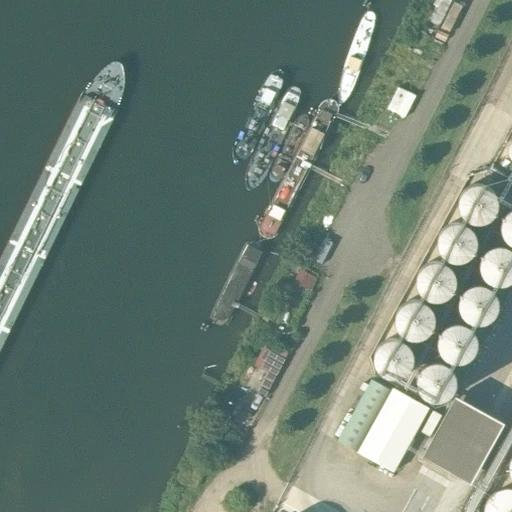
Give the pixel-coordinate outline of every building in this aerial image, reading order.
[(370,0),(369,0),(256,227),(281,243),(394,17),(370,0)] [(370,0),(394,17),(402,0),(370,0)] [(458,201),(458,203),(458,206),(459,208),(459,211),(461,213),(462,215),(463,217),(465,219),(467,220),(470,221),(472,222),(474,223),(477,223),(479,223),(482,223),(484,222),(487,221),(489,220),(491,219),(493,217),(494,215),(496,213),(497,211),(497,208),(498,206),(498,203),(498,201),(497,198),(497,196),(496,194),(494,191),(493,190),(491,188),(489,186),(487,185),(484,184),(482,184),(479,183),(477,183),(474,184),(472,184),(470,185),(467,186),(465,188),(464,190),(462,192),(461,194),(459,196),(459,198),(458,201)] [(501,222),(501,225),(501,227),(502,230),(503,232),(504,234),(505,237),(507,239),(508,240),(510,242),(511,242),(511,207),(510,208),(508,209),(507,211),(505,213),(504,215),(503,217),(502,220),(501,222)] [(437,239),(437,242),(437,244),(438,247),(438,249),(440,252),(441,254),(443,256),(444,257),(446,259),(449,260),(451,261),(453,262),(456,262),(458,262),(461,262),(463,261),(466,260),(468,259),(470,257),(472,256),(473,254),(475,252),(476,249),(477,247),(477,244),(477,242),(477,239),(477,237),(476,234),(475,232),(473,230),(472,228),(470,226),(468,225),(466,224),(463,223),(461,222),(458,222),(456,222),(453,222),(451,223),(449,224),(446,225),(444,226),(443,228),(441,230),(440,232),(438,234),(438,237),(437,239)] [(215,308),(205,327),(230,343),(255,295),(281,243),(256,227),(215,308)] [(479,258),(479,260),(479,263),(479,265),(480,268),(481,270),(483,272),(484,274),(486,276),(488,277),(490,279),(493,279),(495,280),(498,280),(500,280),(503,280),(505,279),(507,279),(510,277),(511,276),(511,275),(511,245),(510,244),(507,242),(505,241),(503,241),(500,240),(498,241),(495,241),(493,241),(490,242),(488,244),(486,245),(484,247),(483,249),(481,251),(480,253),(479,255),(479,258)] [(416,278),(416,281),(416,283),(417,286),(417,288),(418,290),(420,292),(421,294),(423,296),(425,298),(427,299),(430,300),(432,300),(435,301),(437,301),(440,300),(442,300),(445,299),(447,298),(449,296),(451,294),(452,292),(454,290),(455,288),(456,286),(456,283),(456,281),(456,278),(456,276),(455,273),(454,271),(452,269),(451,267),(449,265),(447,264),(445,262),(442,261),(440,261),(437,260),(435,260),(432,261),(430,261),(427,262),(425,264),(423,265),(421,267),(420,269),(418,271),(417,273),(417,276),(416,278)] [(311,287),(316,277),(300,269),(295,279),(311,287)] [(459,298),(459,301),(459,303),(460,306),(460,308),(461,311),(463,313),(464,315),(466,316),(468,318),(470,319),(473,320),(475,321),(478,321),(480,321),(483,321),(485,320),(487,319),(490,318),(492,316),(494,315),(495,313),(496,311),(498,308),(498,306),(499,303),(499,301),(499,298),(498,296),(497,294),(496,291),(495,289),(493,287),(492,286),(490,284),(487,283),(485,282),(483,281),(480,281),(478,281),(475,281),(473,282),(470,283),(468,284),(466,286),(464,287),(463,289),(461,291),(460,294),(460,296),(459,298)] [(395,317),(395,319),(395,322),(395,324),(396,327),(397,329),(399,331),(400,333),(402,335),(404,336),(406,337),(409,338),(411,339),(414,339),(416,339),(419,339),(421,338),(424,337),(426,336),(428,335),(430,333),(431,331),(433,329),(434,327),(435,324),(435,322),(435,319),(435,317),(435,314),(434,312),(433,309),(431,307),(430,305),(428,304),(426,302),(424,301),(421,300),(419,299),(416,299),(414,299),(411,299),(409,300),(406,301),(404,302),(402,304),(400,305),(399,307),(397,309),(396,312),(396,314),(395,317)] [(438,340),(438,342),(438,345),(439,347),(440,349),(441,352),(442,354),(444,356),(445,357),(447,359),(450,360),(452,361),(454,362),(457,362),(459,362),(462,362),(464,361),(467,360),(469,359),(471,357),(473,356),(474,354),(476,352),(477,349),(478,347),(478,345),(478,342),(478,340),(478,337),(477,335),(476,332),(474,330),(473,328),(471,327),(469,325),(467,324),(464,323),(462,322),(459,322),(457,322),(454,322),(452,323),(450,324),(447,325),(445,327),(444,328),(442,330),(441,332),(440,335),(439,337),(438,340)] [(205,327),(161,414),(186,430),(230,343),(205,327)] [(374,355),(374,358),(374,360),(374,363),(375,365),(376,368),(378,370),(379,372),(381,373),(383,375),(385,376),(388,377),(390,378),(393,378),(395,378),(398,378),(400,377),(403,376),(405,375),(407,373),(409,372),(410,370),(412,368),(413,365),(413,363),(414,360),(414,358),(414,355),(413,353),(413,350),(412,348),(410,346),(409,344),(407,342),(405,341),(403,340),(400,339),(398,338),(395,338),(393,338),(390,338),(388,339),(385,340),(383,341),(381,342),(379,344),(378,346),(376,348),(375,350),(374,353),(374,355)] [(279,348),(260,385),(269,389),(288,352),(279,348)] [(412,373),(412,375),(412,378),(413,380),(414,383),(415,385),(416,387),(418,389),(420,391),(422,392),(424,393),(426,394),(428,395),(431,395),(433,395),(436,395),(438,394),(441,393),(443,392),(445,391),(447,389),(448,387),(450,385),(451,383),(452,380),(452,378),(452,375),(452,373),(452,370),(451,368),(450,366),(448,364),(447,362),(445,360),(443,358),(441,357),(438,356),(436,356),(434,355),(431,355),(429,356),(426,356),(424,357),(422,358),(420,360),(418,362),(416,364),(415,366),(414,368),(413,370),(412,373)] [(356,450),(390,390),(371,379),(338,440),(356,450)] [(394,387),(358,451),(393,471),(429,406),(394,387)] [(451,396),(420,457),(471,483),(502,422),(451,396)] [(511,511),(511,488),(510,488),(507,487),(505,487),(502,488),(499,488),(496,489),(494,490),(491,492),(489,493),(487,495),(486,497),(484,500),(483,502),(482,505),(481,508),(481,510),(480,511),(511,511)]
